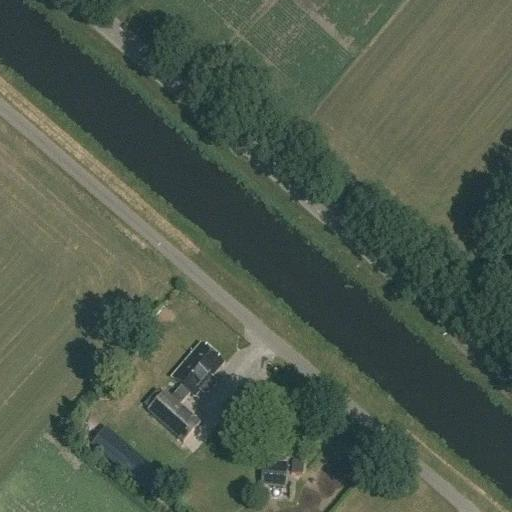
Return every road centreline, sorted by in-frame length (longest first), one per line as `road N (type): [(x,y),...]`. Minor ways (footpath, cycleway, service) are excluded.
road 1 (unclassified): [(467,511),(0,108)]
road 2 (unclassified): [(511,371),(76,0)]
